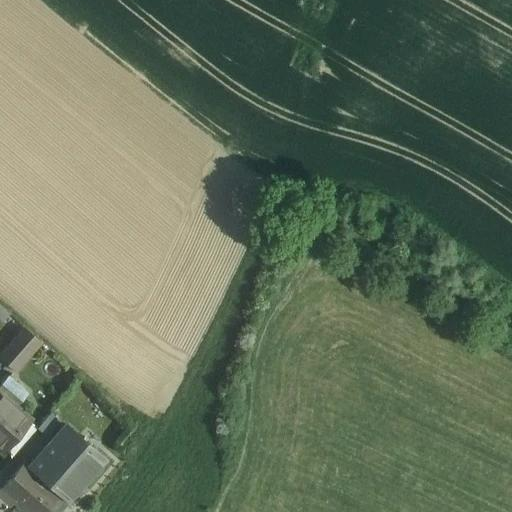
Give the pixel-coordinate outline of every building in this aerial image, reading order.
[(0,318),(11,328),(19,319),(0,302),(0,318)] [(25,329),(2,355),(17,368),(40,342),(25,329)] [(8,374),(1,381),(20,397),(26,390),(8,374)] [(17,407),(0,392),(0,447),(3,449),(26,423),(13,411),(17,407)] [(41,441),(58,423),(49,415),(34,432),(41,441)] [(41,441),(24,461),(60,493),(69,501),(102,459),(58,423),(41,441)] [(43,511),(60,493),(24,461),(0,488),(0,495),(10,505),(14,500),(28,511),(43,511)] [(60,493),(43,511),(59,511),(69,501),(60,493)]
